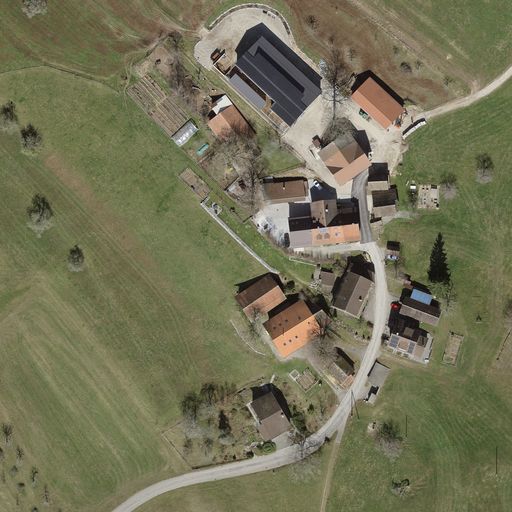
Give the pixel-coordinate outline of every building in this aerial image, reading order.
[(182,64),(194,77),(200,73),(187,59),(182,64)] [(257,138),(232,106),(228,109),(223,103),(211,112),(216,118),(207,125),(232,157),(257,138)] [(172,140),(180,148),(197,130),(189,123),(172,140)] [(350,132),(318,153),(338,182),(369,161),(350,132)] [(387,176),(371,176),(371,192),(388,191),(387,176)] [(306,182),(261,185),(263,201),(307,197),(306,182)] [(370,194),(373,218),(398,215),(395,191),(370,194)] [(310,217),(287,219),(290,251),(359,245),(356,209),(336,211),(336,202),(309,204),(310,217)] [(368,223),(371,230),(381,227),(379,219),(368,223)] [(399,248),(387,246),(386,256),(397,258),(399,248)] [(350,264),(329,309),(358,322),(375,286),(371,284),(375,275),(350,264)] [(337,276),(320,272),(317,284),(334,288),(337,276)] [(268,275),(232,300),(250,325),(286,300),(268,275)] [(405,298),(399,315),(436,328),(442,312),(405,298)] [(261,327),(282,361),(323,336),(321,333),(334,325),(308,302),(304,304),(302,302),(261,327)] [(422,331),(398,322),(387,351),(421,363),(429,341),(419,337),(422,331)] [(340,358),(326,372),(345,391),(354,382),(350,377),(355,372),(344,361),(346,359),(340,353),(337,356),(340,358)] [(390,372),(376,365),(367,383),(381,390),(390,372)] [(270,394),(250,405),(261,426),(256,429),(265,445),(291,431),(270,394)]
